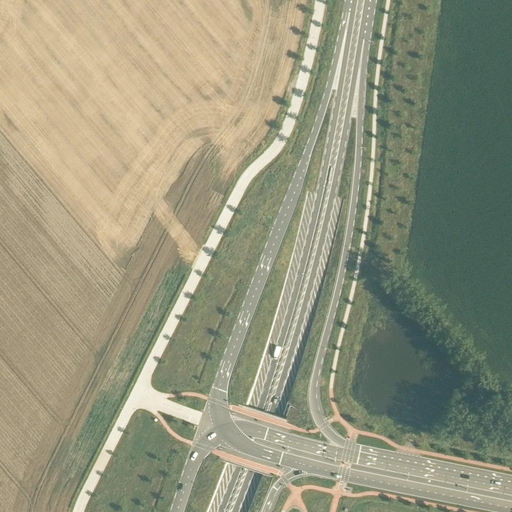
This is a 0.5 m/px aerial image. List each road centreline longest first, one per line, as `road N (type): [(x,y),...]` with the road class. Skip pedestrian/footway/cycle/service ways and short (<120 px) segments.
road 1 (primary): [(358,14),(219,390),(227,431)]
road 2 (unclassified): [(137,396),(240,186),(286,135),(317,0)]
road 3 (primary): [(346,453),(322,427),(312,397),(353,209),(354,39)]
road 4 (primary): [(334,152),(221,511)]
road 5 (primary): [(234,511),(314,272),(334,152)]
road 6 (secondary): [(311,467),(511,509)]
road 7 (secondary): [(511,488),(346,453)]
road 8 (unclassified): [(78,511),(137,396)]
road 9 (secondary): [(346,453),(227,431)]
